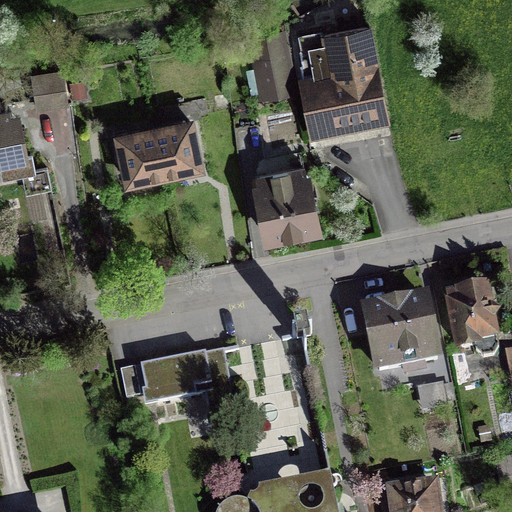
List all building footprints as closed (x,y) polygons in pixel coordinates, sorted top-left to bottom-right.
[(284,31),(248,36),(255,96),(292,92),(284,31)] [(370,33),(298,48),(314,129),(387,115),(370,33)] [(59,75),(31,80),(36,110),(64,105),(59,75)] [(0,168),(2,177),(19,173),(23,193),(50,188),(46,166),(28,170),(18,118),(0,121),(0,168)] [(192,119),(116,136),(127,183),(202,166),(192,119)] [(304,166),(253,175),(264,237),(315,228),(304,166)] [(484,287),(449,294),(462,357),(497,350),(484,287)] [(423,362),(436,359),(425,299),(366,310),(376,360),(377,360),(379,369),(403,366),(404,371),(424,367),(423,362)] [(293,336),(294,339),(301,338),(302,343),(306,343),(304,337),(312,336),(311,333),(304,334),(303,328),(300,329),(301,335),(293,336)] [(224,352),(144,364),(150,404),(206,395),(211,425),(235,422),(224,352)] [(436,511),(433,485),(384,491),(386,511),(436,511)] [(343,511),(342,506),(341,504),(339,503),(336,503),(333,491),(322,493),(320,491),(318,488),(315,487),(310,487),(307,488),(304,489),(301,492),(299,495),(298,498),(284,501),(256,507),(251,503),(246,500),(240,499),(233,499),(227,501),(223,504),(218,509),(216,511),(343,511)]
